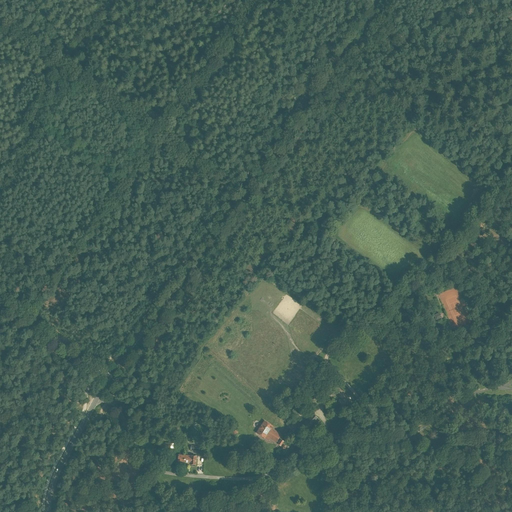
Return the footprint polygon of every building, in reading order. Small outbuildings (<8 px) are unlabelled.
[(319,395),(314,391),(309,396),(314,400),(319,395)] [(310,431),(320,420),(313,413),(302,424),(310,431)] [(272,427),(265,422),(262,426),(260,429),(258,433),(265,438),(266,436),(276,442),(281,435),(271,428),(272,427)] [(188,456),(179,455),(178,455),(178,458),(179,458),(179,463),(188,464),(188,456)] [(196,464),(197,456),(188,456),(188,464),(196,464)]
